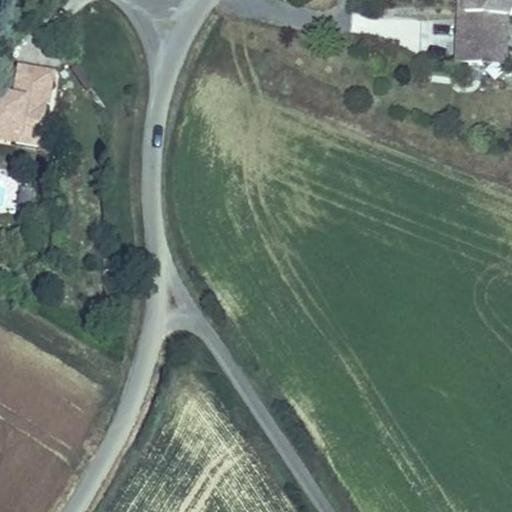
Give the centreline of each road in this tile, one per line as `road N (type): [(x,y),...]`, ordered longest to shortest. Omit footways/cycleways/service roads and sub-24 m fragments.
road 1 (unclassified): [(165,262),(332,511)]
road 2 (tertiary): [(165,262),(155,119),(177,42),(203,0)]
road 3 (tertiary): [(73,511),(157,330),(165,262)]
